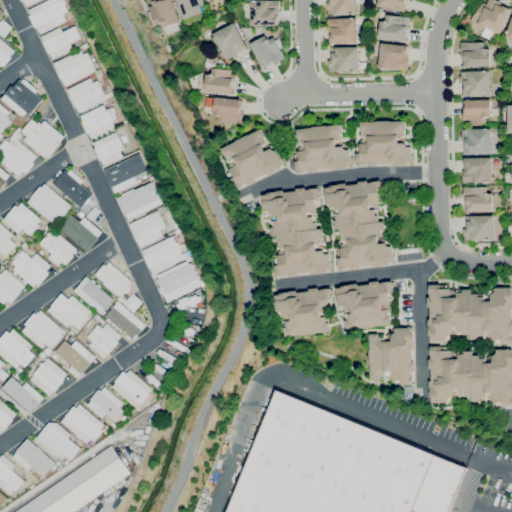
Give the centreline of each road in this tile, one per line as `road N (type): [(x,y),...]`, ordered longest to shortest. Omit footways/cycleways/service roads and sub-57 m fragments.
road 1 (residential): [(452,0),(437,31),(435,92),(446,254)]
road 2 (residential): [(435,92),(278,101)]
